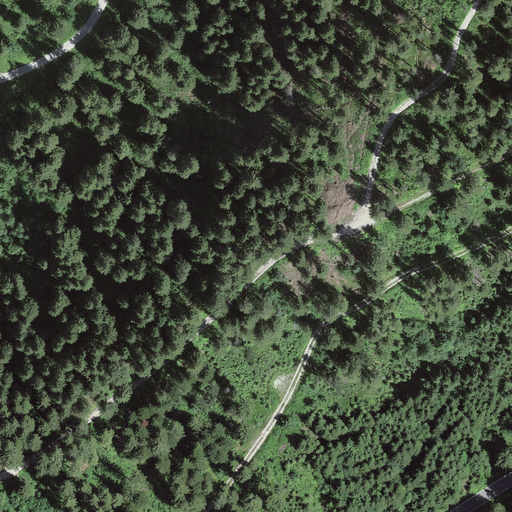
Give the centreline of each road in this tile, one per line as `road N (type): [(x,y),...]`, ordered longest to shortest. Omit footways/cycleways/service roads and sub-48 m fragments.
road 1 (track): [(201,511),(276,414),(321,325),(416,269),(511,229)]
road 2 (track): [(0,476),(164,360),(286,250)]
road 3 (track): [(511,153),(352,226)]
road 4 (track): [(104,0),(83,36),(0,79)]
